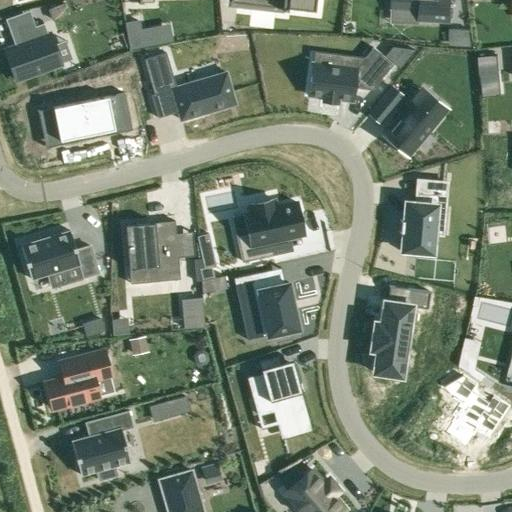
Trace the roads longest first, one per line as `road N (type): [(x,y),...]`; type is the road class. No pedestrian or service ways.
road 1 (residential): [(0,168),(38,194),(257,136),(332,141),(354,158),(361,190),(337,332),(337,377),(352,418),(381,456),(423,481),(511,476)]
road 2 (residential): [(36,511),(0,378)]
